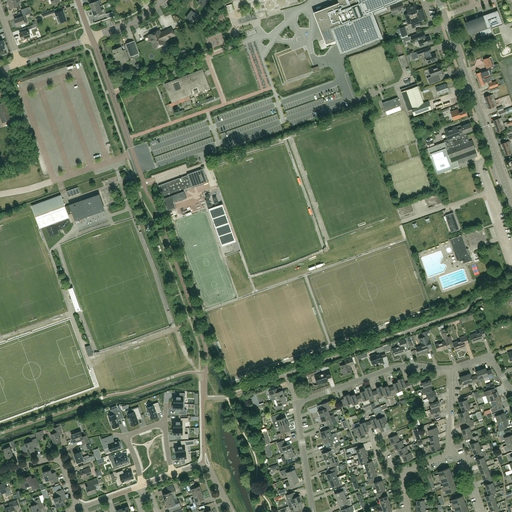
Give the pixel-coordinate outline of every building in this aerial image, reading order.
[(16,0),(14,0),(8,2),(11,9),(18,6),(16,0)] [(92,9),(100,6),(99,3),(101,2),(100,0),(92,0),(94,2),(90,3),(92,9)] [(317,11),(313,12),(322,35),(324,40),(326,44),(335,41),(337,44),(341,55),(344,53),(383,38),(374,15),(388,10),(386,6),(402,0),(337,0),(339,3),(317,11)] [(408,13),(404,15),(408,24),(411,23),(413,28),(423,24),(421,20),(426,18),(422,8),(418,10),(416,4),(410,7),(409,6),(406,7),(408,13)] [(100,6),(92,9),(94,15),(98,14),(99,17),(106,14),(104,9),(102,10),(100,6)] [(192,10),(186,17),(193,23),(199,16),(192,10)] [(479,20),(467,24),(473,40),(492,33),(491,29),(503,24),(498,10),(479,17),(479,20)] [(63,11),(55,14),(59,23),(67,21),(63,11)] [(23,17),(15,20),(17,26),(25,23),(28,22),(26,18),(24,19),(23,17)] [(31,26),(23,29),(24,32),(20,33),(22,40),(31,37),(28,30),(32,29),(37,27),(36,24),(31,26)] [(399,29),(397,30),(399,34),(401,40),(408,37),(407,35),(405,27),(399,29)] [(160,30),(149,35),(155,49),(166,44),(165,41),(175,36),(171,28),(161,33),(160,30)] [(423,31),(410,36),(413,42),(418,41),(421,47),(432,43),(429,36),(426,37),(423,31)] [(139,57),(138,54),(139,53),(134,41),(126,44),(131,56),(132,59),(139,57)] [(121,47),(112,50),(116,60),(121,58),(123,63),(129,61),(125,50),(123,51),(121,47)] [(430,47),(411,54),(406,55),(407,58),(412,57),(413,60),(419,58),(418,56),(423,54),(427,64),(438,60),(435,53),(431,54),(430,52),(431,52),(430,47)] [(483,60),(486,68),(493,66),(490,57),(483,60)] [(135,65),(137,71),(143,69),(141,63),(135,65)] [(440,66),(429,70),(431,77),(427,78),(429,84),(441,80),(439,74),(442,73),(440,66)] [(165,84),(172,103),(193,95),(191,89),(198,86),(200,92),(210,88),(203,69),(165,84)] [(489,76),(487,70),(476,74),(478,80),(489,76)] [(489,76),(478,80),(480,86),(485,84),(491,82),(489,76)] [(446,83),(435,87),(438,95),(449,91),(446,83)] [(406,90),(406,91),(401,93),(408,111),(412,110),(414,115),(431,109),(428,101),(423,103),(418,86),(406,90)] [(487,103),(495,100),(493,94),(490,96),(489,95),(484,97),(487,103)] [(213,97),(196,104),(197,106),(214,99),(213,97)] [(398,97),(382,103),(386,111),(401,106),(398,97)] [(495,100),(487,103),(489,109),(494,107),(497,106),(495,100)] [(12,119),(6,102),(0,103),(0,110),(4,122),(12,119)] [(502,106),(496,108),(499,116),(507,113),(506,110),(504,110),(502,106)] [(449,108),(441,111),(446,124),(448,124),(445,113),(450,111),(449,108)] [(451,112),(452,115),(449,116),(451,121),(453,120),(453,119),(466,115),(465,111),(459,113),(458,109),(451,112)] [(495,126),(503,123),(501,118),(498,119),(493,120),(495,126)] [(464,133),(466,132),(472,130),(470,123),(462,126),(461,125),(445,131),(448,139),(448,141),(464,135),(464,133)] [(505,129),(503,123),(495,126),(497,132),(502,131),(502,130),(505,129)] [(444,142),(428,148),(436,172),(452,166),(453,168),(459,165),(458,163),(475,157),(476,154),(474,149),(475,149),(472,140),(469,141),(466,132),(464,133),(464,135),(448,141),(448,139),(444,141),(444,142)] [(503,150),(511,147),(510,141),(506,142),(501,144),(503,150)] [(511,147),(503,150),(506,156),(511,154),(511,153),(511,147)] [(187,175),(167,182),(159,185),(169,212),(177,209),(175,202),(187,198),(184,192),(185,192),(186,190),(186,189),(192,187),(192,188),(209,182),(203,167),(203,166),(202,167),(201,167),(202,169),(187,174),(187,175)] [(78,187),(66,191),(68,197),(80,193),(78,187)] [(68,215),(65,207),(61,195),(31,206),(39,228),(69,217),(68,215)] [(68,215),(73,213),(76,221),(105,211),(99,195),(65,207),(68,215)] [(411,204),(398,209),(400,216),(414,211),(411,204)] [(220,205),(209,209),(222,246),(233,242),(220,205)] [(229,230),(234,228),(227,210),(222,212),(229,230)] [(453,212),(445,215),(451,232),(459,229),(453,212)] [(472,260),(468,249),(468,248),(466,249),(461,235),(449,239),(454,252),(457,260),(460,261),(463,260),(464,263),(472,260)] [(68,289),(77,312),(80,311),(81,312),(82,312),(73,286),(71,286),(72,288),(68,289)] [(479,332),(470,335),(473,343),(483,339),(482,337),(485,336),(483,328),(478,330),(479,332)] [(442,333),(444,341),(435,344),(437,351),(443,349),(444,350),(447,348),(446,345),(450,344),(445,332),(444,329),(441,331),(442,333)] [(419,338),(421,345),(416,347),(418,354),(424,352),(424,353),(428,351),(427,348),(431,347),(429,342),(430,341),(429,340),(426,331),(422,333),(423,337),(419,338)] [(461,340),(453,343),(456,350),(466,347),(465,344),(468,343),(466,335),(460,337),(461,340)] [(401,345),(392,349),(395,356),(401,353),(401,354),(405,353),(403,347),(407,346),(404,339),(399,341),(401,345)] [(380,353),(370,356),(373,364),(383,361),(382,357),(386,356),(384,350),(379,351),(380,353)] [(346,364),(340,366),(343,375),(352,372),(350,366),(354,364),(352,358),(345,360),(346,364)] [(490,369),(486,371),(485,368),(480,369),(483,378),(484,381),(493,378),(490,369)] [(323,373),(315,376),(318,384),(328,380),(327,378),(332,377),(329,369),(323,372),(323,373)] [(483,378),(480,369),(475,371),(476,375),(474,376),(476,382),(479,381),(478,379),(483,378)] [(470,373),(465,375),(468,383),(473,381),(473,383),(476,382),(474,376),(471,377),(470,373)] [(468,383),(465,375),(460,377),(461,381),(458,382),(460,387),(463,386),(463,385),(468,383)] [(413,388),(411,381),(405,383),(403,378),(398,380),(398,382),(400,385),(401,389),(406,387),(407,390),(410,389),(412,393),(415,392),(416,391),(415,389),(414,389),(413,388)] [(427,387),(431,386),(433,385),(431,380),(428,380),(427,378),(421,380),(424,388),(427,387)] [(394,386),(392,387),(394,393),(396,392),(397,393),(402,391),(401,389),(400,385),(398,382),(393,384),(394,386)] [(377,397),(375,391),(372,392),(370,386),(365,388),(365,390),(367,394),(368,397),(373,395),(374,398),(377,397)] [(377,390),(375,391),(377,397),(378,400),(383,398),(382,396),(385,395),(384,391),(383,388),(382,386),(377,388),(377,390)] [(394,393),(392,387),(389,388),(388,386),(383,388),(384,391),(385,395),(386,397),(391,395),(392,397),(394,396),(393,393),(394,393)] [(427,387),(424,388),(422,389),(424,394),(426,394),(429,392),(433,391),(431,386),(427,387)] [(285,396),(283,390),(279,392),(277,388),(269,391),(271,398),(275,396),(276,399),(285,396)] [(484,392),(480,393),(481,394),(475,396),(476,400),(482,398),(482,397),(485,396),(488,402),(499,398),(497,391),(493,393),(491,389),(488,390),(485,391),(484,392)] [(367,394),(365,390),(360,392),(361,394),(358,395),(361,401),(363,400),(363,401),(369,399),(368,397),(367,394)] [(426,394),(428,399),(423,400),(424,403),(435,399),(434,396),(437,396),(434,390),(433,391),(429,392),(426,394)] [(173,397),(173,401),(174,401),(174,403),(185,404),(185,393),(179,393),(179,397),(177,397),(173,397)] [(254,394),(250,396),(255,407),(259,406),(254,394)] [(351,400),(350,396),(349,394),(344,396),(345,398),(342,399),(344,406),(352,403),(351,400)] [(355,394),(350,396),(351,400),(352,403),(353,405),(358,403),(358,402),(361,401),(358,395),(356,396),(355,394)] [(276,399),(278,405),(275,407),(276,410),(282,407),(281,404),(287,402),(285,396),(276,399)] [(460,407),(468,404),(466,399),(468,399),(467,396),(461,398),(462,401),(459,402),(460,407)] [(490,409),(492,412),(499,410),(497,406),(502,405),(499,398),(488,402),(491,401),(493,408),(490,409)] [(436,401),(435,399),(424,403),(429,401),(430,404),(429,404),(432,409),(435,408),(439,407),(441,406),(438,401),(436,401)] [(323,404),(325,409),(319,411),(321,416),(329,413),(328,410),(332,409),(329,402),(323,404)] [(151,419),(158,416),(157,413),(161,411),(158,403),(153,404),(153,405),(147,408),(148,412),(147,412),(149,416),(150,416),(151,419)] [(172,406),(172,409),(177,409),(177,410),(179,410),(179,414),(187,414),(187,409),(185,409),(185,404),(174,403),(173,406),(172,406)] [(112,415),(109,416),(110,421),(111,425),(112,424),(113,429),(117,428),(117,427),(120,426),(117,420),(121,419),(116,406),(110,409),(112,415)] [(134,412),(127,414),(128,418),(129,422),(130,422),(131,426),(139,423),(137,418),(142,417),(138,407),(133,409),(134,412)] [(435,408),(432,409),(430,410),(433,418),(440,416),(439,413),(441,412),(439,407),(435,408)] [(497,422),(506,419),(504,413),(499,414),(498,412),(492,414),(493,417),(495,416),(497,422)] [(331,415),(329,413),(321,416),(323,421),(329,419),(331,423),(337,421),(334,414),(331,415)] [(279,426),(288,423),(286,417),(280,419),(279,414),(271,417),(273,422),(277,420),(279,426)] [(376,418),(375,415),(369,417),(371,421),(368,421),(371,427),(373,426),(374,428),(379,426),(378,423),(377,419),(376,418)] [(470,420),(468,415),(461,418),(462,423),(466,422),(467,424),(473,422),(472,419),(470,420)] [(385,416),(377,419),(378,423),(379,426),(380,429),(386,426),(385,424),(388,423),(385,416)] [(181,422),(173,422),(173,428),(185,428),(185,422),(188,422),(188,418),(181,418),(181,422)] [(506,419),(497,422),(500,428),(498,429),(499,432),(498,432),(498,434),(499,433),(504,431),(503,430),(504,429),(503,427),(508,425),(507,423),(508,423),(508,422),(507,419),(506,419)] [(371,427),(368,421),(366,422),(360,424),(361,425),(362,429),(364,432),(369,430),(368,428),(371,427)] [(473,422),(467,424),(468,427),(461,429),(463,434),(471,432),(469,427),(474,425),(473,422)] [(288,423),(279,426),(282,433),(277,434),(279,439),(287,436),(285,432),(290,430),(288,423)] [(323,437),(331,434),(330,431),(334,429),(332,423),(325,426),(326,430),(321,432),(323,437)] [(362,429),(361,425),(353,428),(355,435),(358,434),(359,436),(364,434),(364,432),(362,429)] [(56,432),(51,434),(54,443),(61,441),(59,435),(62,433),(59,426),(54,428),(56,432)] [(434,436),(437,434),(439,434),(437,427),(428,430),(430,437),(434,436)] [(185,428),(173,428),(173,435),(176,435),(181,435),(181,439),(188,438),(188,434),(185,434),(185,428)] [(80,431),(71,434),(74,442),(81,440),(83,444),(89,442),(86,435),(82,436),(80,431)] [(266,431),(262,433),(266,445),(270,443),(266,431)] [(504,431),(499,433),(498,434),(501,441),(504,440),(506,442),(511,440),(511,434),(506,437),(504,431)] [(473,437),(471,432),(463,434),(465,439),(471,437),(472,440),(478,438),(477,435),(473,437)] [(331,434),(323,437),(325,443),(330,441),(332,445),(339,442),(338,439),(338,438),(336,433),(332,434),(331,434)] [(434,436),(430,437),(429,438),(431,444),(435,443),(438,442),(440,441),(437,434),(434,436)] [(397,443),(400,441),(398,435),(389,438),(391,445),(393,444),(397,443)] [(108,437),(101,439),(104,449),(109,447),(110,451),(121,448),(121,446),(122,446),(120,442),(119,442),(119,441),(112,443),(111,441),(110,442),(108,437)] [(478,438),(472,440),(473,443),(470,444),(472,449),(480,446),(478,441),(479,441),(478,438)] [(25,444),(26,445),(22,447),(25,453),(28,452),(35,450),(34,446),(38,445),(36,439),(31,440),(32,442),(25,444)] [(188,451),(187,446),(194,444),(194,440),(181,441),(182,446),(175,447),(175,448),(174,448),(175,452),(176,452),(176,453),(188,451)] [(284,453),(292,450),(290,444),(286,445),(284,440),(277,443),(280,450),(283,449),(284,453)] [(511,440),(506,442),(507,445),(503,447),(505,452),(511,450),(510,447),(511,446),(511,440)] [(397,443),(393,444),(396,451),(398,450),(401,449),(401,448),(404,447),(402,441),(400,441),(397,443)] [(435,443),(431,444),(429,445),(432,452),(441,448),(438,442),(435,443)] [(358,454),(365,452),(364,447),(360,448),(359,445),(354,447),(355,450),(356,449),(358,454)] [(327,452),(323,453),(325,459),(333,456),(336,455),(333,446),(326,449),(327,452)] [(406,446),(404,447),(401,448),(401,449),(398,450),(400,457),(402,456),(405,455),(405,454),(409,453),(406,446)] [(481,451),(480,446),(472,449),(473,454),(477,453),(478,455),(484,453),(483,451),(481,451)] [(10,447),(3,449),(6,458),(13,456),(10,447)] [(285,456),(283,457),(283,458),(285,464),(293,461),(291,457),(295,456),(292,450),(284,453),(285,456)] [(189,461),(188,451),(176,453),(177,460),(182,459),(183,459),(184,463),(189,461)] [(81,452),(74,454),(77,461),(82,459),(84,464),(95,460),(94,455),(89,457),(89,455),(83,457),(81,452)] [(405,455),(402,456),(404,462),(413,459),(411,452),(409,453),(405,454),(405,455)] [(484,453),(478,455),(479,458),(476,459),(477,464),(485,462),(483,457),(485,456),(484,453)] [(115,455),(109,457),(110,460),(114,459),(117,466),(129,462),(126,454),(116,458),(115,455)] [(333,456),(325,459),(327,465),(332,464),(333,467),(339,464),(337,458),(335,459),(333,456)] [(88,478),(87,476),(92,474),(90,468),(92,468),(90,463),(83,465),(85,469),(80,471),(83,478),(84,480),(88,478)] [(438,478),(451,473),(449,467),(438,472),(439,474),(437,475),(438,478)] [(288,476),(289,478),(297,475),(295,469),(289,471),(288,468),(280,471),(281,474),(284,473),(285,477),(288,476)] [(339,476),(337,477),(335,471),(337,470),(336,468),(330,470),(331,473),(327,474),(329,480),(339,476)] [(52,473),(51,470),(43,472),(46,481),(50,479),(52,483),(58,481),(55,472),(52,473)] [(375,470),(367,473),(369,478),(368,478),(368,481),(374,479),(373,477),(377,475),(375,470)] [(435,488),(430,475),(428,470),(425,471),(427,476),(432,489),(435,488)] [(123,471),(116,473),(118,479),(121,478),(122,483),(125,481),(126,482),(130,481),(130,480),(134,478),(131,471),(124,474),(123,471)] [(489,471),(481,474),(483,479),(486,478),(487,481),(493,479),(492,476),(490,476),(489,471)] [(453,478),(451,473),(438,478),(439,481),(441,480),(442,483),(453,478)] [(24,478),(25,481),(21,483),(23,489),(28,487),(27,486),(32,485),(33,489),(39,487),(36,477),(32,478),(31,475),(24,478)] [(297,475),(289,478),(290,481),(286,483),(288,489),(294,486),(294,484),(299,482),(297,475)] [(339,476),(329,480),(331,486),(336,485),(337,487),(342,485),(339,476)] [(453,478),(442,483),(443,485),(441,486),(442,489),(455,484),(453,478)] [(375,482),(374,479),(368,481),(369,484),(374,483),(376,487),(384,485),(382,480),(375,482)] [(493,479),(487,481),(488,484),(485,485),(486,490),(494,487),(493,482),(494,482),(493,479)] [(89,486),(86,487),(89,495),(97,492),(95,487),(99,485),(97,480),(88,483),(89,486)] [(0,484),(0,489),(1,493),(5,492),(6,496),(12,494),(10,487),(7,488),(5,483),(0,484)] [(194,495),(202,492),(200,486),(192,489),(190,483),(183,485),(184,489),(188,487),(190,493),(193,492),(194,495)] [(457,489),(455,484),(442,489),(443,492),(445,491),(446,494),(457,489)] [(63,489),(62,489),(60,485),(53,488),(54,492),(57,491),(59,497),(54,498),(58,507),(65,504),(63,500),(67,499),(63,489)] [(385,490),(384,485),(376,487),(377,493),(376,493),(377,496),(383,494),(382,491),(385,490)] [(337,500),(346,496),(344,493),(347,492),(345,486),(338,489),(339,492),(335,493),(337,500)] [(165,501),(174,498),(172,494),(176,493),(174,487),(166,490),(167,493),(163,495),(165,501)] [(202,492),(194,495),(195,498),(192,499),(194,505),(190,506),(191,510),(196,508),(198,508),(196,502),(204,499),(202,492)] [(289,506),(301,502),(299,496),(295,498),(293,493),(287,495),(288,500),(287,501),(289,506)] [(384,497),(383,494),(377,496),(378,499),(379,498),(381,503),(389,501),(387,496),(384,497)] [(32,498),(35,505),(32,506),(34,511),(41,511),(39,506),(42,505),(40,499),(39,499),(38,496),(32,498)] [(347,500),(346,496),(337,500),(340,506),(344,504),(345,507),(352,504),(350,499),(347,500)] [(451,506),(464,501),(462,496),(451,500),(452,502),(450,503),(451,506)] [(417,506),(425,505),(425,500),(426,500),(426,497),(420,497),(420,500),(416,500),(417,506)] [(175,502),(174,498),(165,501),(168,507),(172,505),(173,509),(181,506),(179,500),(175,502)] [(9,503),(10,507),(5,509),(6,511),(15,511),(15,510),(20,508),(17,500),(9,503)] [(466,507),(464,501),(451,506),(452,509),(454,509),(455,511),(466,507)] [(303,507),(301,502),(289,506),(290,510),(292,510),(292,511),(299,511),(299,509),(303,507)] [(498,508),(496,503),(488,506),(490,511),(494,509),(494,511),(501,510),(500,507),(498,508)]
